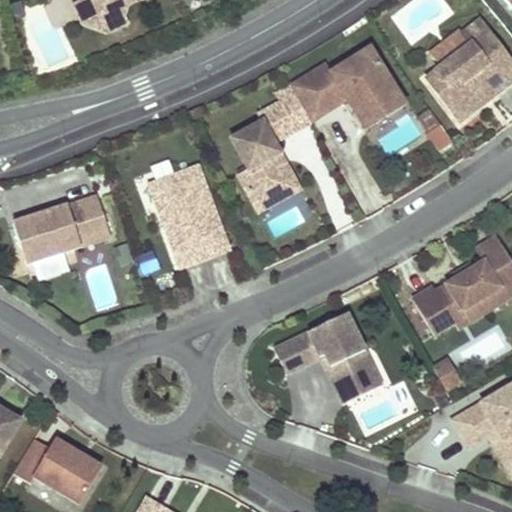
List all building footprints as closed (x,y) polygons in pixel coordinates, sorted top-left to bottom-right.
[(126,6),(139,0),(79,0),(80,1),(87,15),(92,13),(105,17),(108,23),(122,16),(126,6)] [(511,0),(502,0),(511,11),(511,0)] [(108,23),(105,17),(92,13),(87,15),(80,1),(72,4),(81,25),(106,33),(126,24),(122,16),(108,23)] [(511,83),(511,64),(480,21),(463,34),(471,45),(425,79),(458,123),(483,105),(480,101),(484,98),(488,95),(491,99),(511,83)] [(354,113),(393,88),(369,49),(331,73),(325,65),(294,85),(316,118),(346,99),(354,113)] [(279,154),(273,144),(310,123),(290,87),(276,95),(280,103),(257,116),(260,124),(230,140),(247,170),(237,176),(258,214),(283,200),(276,187),(292,178),(282,160),(278,162),(275,157),(279,154)] [(404,105),(393,88),(354,113),(365,130),(404,105)] [(491,99),(488,95),(484,98),(480,101),(483,105),(491,99)] [(227,251),(197,168),(149,185),(179,268),(227,251)] [(299,190),(292,178),(276,187),(283,200),(299,190)] [(110,238),(96,197),(42,215),(44,222),(36,224),(34,218),(12,225),(26,266),(110,238)] [(265,213),(276,235),(306,221),(295,199),(265,213)] [(44,222),(42,215),(34,218),(36,224),(44,222)] [(479,259),(501,246),(495,237),(474,250),(479,259)] [(511,296),(511,264),(501,246),(479,259),(482,263),(473,269),(472,269),(474,273),(458,283),(456,279),(454,280),(435,292),(432,288),(411,301),(427,326),(433,336),(452,324),(454,323),(451,318),(478,302),(484,313),(511,296)] [(142,277),(160,270),(152,250),(134,257),(142,277)] [(458,283),(474,273),(472,269),(473,269),(470,264),(452,276),(454,280),(456,279),(458,283)] [(458,329),(484,313),(478,302),(451,318),(454,323),(458,329)] [(364,351),(346,315),(273,350),(286,376),(320,359),(323,366),(343,406),(389,383),(372,347),(364,351)] [(459,383),(446,361),(432,369),(445,391),(459,383)] [(501,440),(492,445),(511,478),(511,386),(452,422),(468,450),(488,438),(497,433),(499,436),(501,440)] [(0,456),(20,423),(0,410),(0,456)] [(499,436),(497,433),(488,438),(492,445),(501,440),(499,436)] [(79,505),(101,469),(54,441),(49,449),(34,440),(13,474),(29,484),(34,477),(79,505)] [(166,511),(146,500),(138,511),(166,511)]
